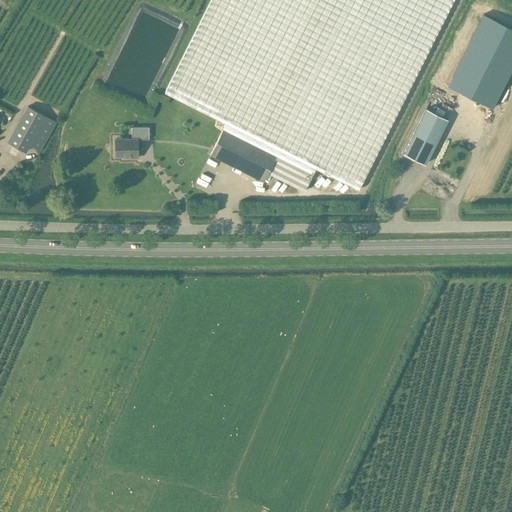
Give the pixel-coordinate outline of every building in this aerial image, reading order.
[(358,189),(454,0),(211,0),(165,92),(226,123),(210,155),(264,182),(268,173),(304,191),(316,168),(358,189)] [(511,28),(484,14),(448,86),(492,108),(511,68),(511,28)] [(28,105),(7,142),(26,152),(30,145),(40,151),(56,122),(28,105)] [(426,109),(404,153),(425,164),(447,120),(426,109)] [(132,139),(116,139),(116,156),(129,156),(129,158),(138,158),(137,139),(149,139),(149,127),(143,127),(132,127),(132,139)]
